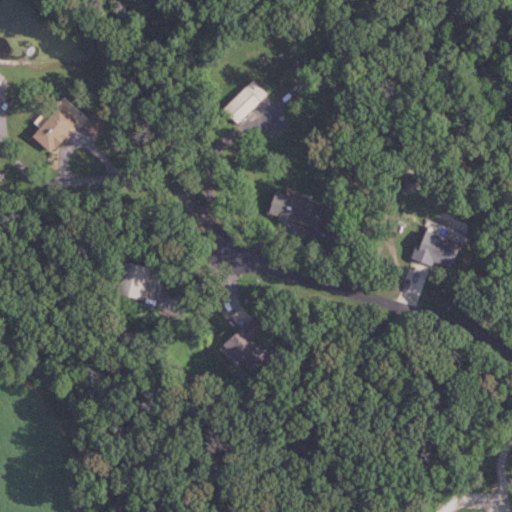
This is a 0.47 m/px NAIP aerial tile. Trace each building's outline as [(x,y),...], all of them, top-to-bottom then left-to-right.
[(225,109),(239,123),(269,93),(255,79),(225,109)] [(80,123),(62,105),(34,134),(51,152),(80,123)] [(87,124),(100,135),(109,124),(96,113),(87,124)] [(326,206),(277,191),(270,216),(319,231),(326,206)] [(415,257),(453,270),(463,241),(425,229),(415,257)] [(146,299),(152,266),(125,261),(119,294),(146,299)] [(226,345),(253,373),(273,354),(259,338),(266,331),(254,318),(226,345)]
